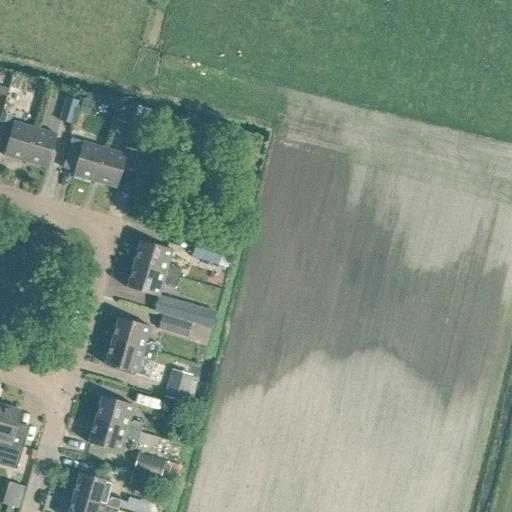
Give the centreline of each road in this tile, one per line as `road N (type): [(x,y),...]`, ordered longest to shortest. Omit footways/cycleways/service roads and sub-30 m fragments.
road 1 (residential): [(0,197),(110,227),(73,361)]
road 2 (residential): [(63,391),(29,511)]
